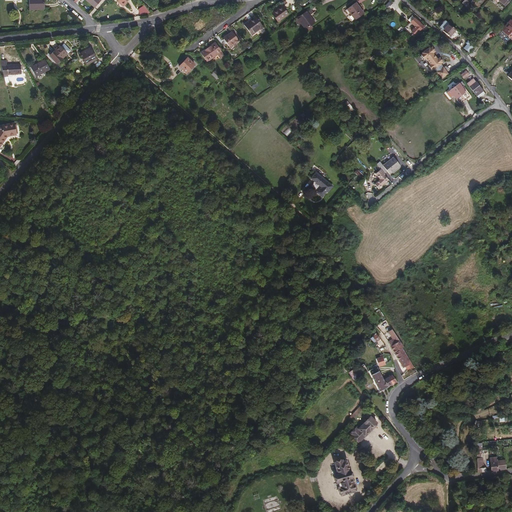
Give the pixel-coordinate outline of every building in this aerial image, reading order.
[(44,0),(29,0),(29,9),(44,9),(44,0)] [(271,12),(281,5),(286,12),(287,11),(280,2),(269,10),(271,12)] [(364,14),(355,3),(347,9),(355,21),(364,14)] [(277,20),(287,13),(286,12),(281,5),(271,12),(277,20)] [(140,15),(148,13),(146,6),(138,8),(140,15)] [(297,20),(307,13),(305,11),(296,18),(297,20)] [(313,22),(307,13),(297,20),(304,29),(313,22)] [(249,21),(255,16),(253,14),(242,23),(243,24),(248,20),(249,21)] [(244,26),(255,17),(255,16),(249,21),(248,20),(243,24),(244,26)] [(251,35),(262,26),(255,17),(244,26),(251,35)] [(424,27),(419,23),(417,20),(414,18),(410,22),(414,26),(410,30),(415,34),(419,30),(420,31),(424,27)] [(204,26),(200,20),(193,25),(198,31),(202,28),(204,26)] [(511,22),(510,20),(501,29),(511,39),(511,22)] [(448,36),(455,29),(448,23),(442,30),(448,36)] [(223,41),(233,34),(231,32),(222,38),(223,41)] [(227,46),(237,40),(233,34),(223,41),(227,46)] [(217,53),(213,48),(209,45),(199,52),(203,58),(206,56),(208,59),(217,53)] [(67,54),(59,46),(48,56),(57,64),(67,54)] [(437,58),(432,52),(434,50),(431,46),(429,47),(428,46),(421,51),(422,52),(420,53),(420,55),(422,58),(423,58),(425,56),(429,63),(428,64),(431,69),(433,67),(433,68),(440,63),(440,62),(442,61),(439,56),(437,58)] [(89,48),(79,54),(86,65),(96,59),(89,48)] [(185,73),(193,64),(186,58),(178,66),(185,73)] [(17,73),(17,63),(4,64),(4,59),(0,59),(0,68),(2,76),(5,75),(5,73),(17,73)] [(43,59),(28,66),(32,76),(48,69),(43,59)] [(468,75),(464,69),(458,72),(463,79),(468,75)] [(482,90),(473,78),(466,83),(476,95),(482,90)] [(470,96),(462,86),(461,86),(459,83),(447,92),(451,97),(453,95),(460,104),(470,96)] [(0,124),(0,144),(5,137),(15,135),(13,123),(0,124)] [(401,166),(394,157),(391,160),(398,168),(401,166)] [(398,168),(391,160),(380,168),(385,174),(387,171),(389,174),(398,168)] [(387,180),(383,175),(384,174),(380,169),(375,173),(380,178),(374,184),(378,188),(387,180)] [(330,185),(320,178),(313,172),(308,179),(319,187),(314,193),(320,197),(324,191),(326,192),(330,185)] [(419,335),(429,328),(427,324),(416,330),(419,335)] [(379,339),(376,335),(377,334),(375,331),(371,335),(372,336),(369,338),(374,346),(377,344),(377,342),(376,341),(379,339)] [(404,347),(400,341),(399,342),(397,343),(391,346),(395,353),(402,348),(404,347)] [(414,367),(402,348),(395,353),(398,358),(403,367),(407,366),(409,369),(414,367)] [(386,364),(383,357),(380,357),(376,359),(379,367),(386,364)] [(384,381),(377,367),(369,370),(380,391),(384,389),(381,383),(384,381)] [(348,373),(352,378),(357,375),(353,370),(348,373)] [(397,382),(392,375),(388,378),(392,384),(397,382)] [(392,384),(388,378),(385,379),(384,381),(381,383),(384,389),(392,384)] [(351,421),(367,404),(365,402),(349,418),(351,421)] [(356,426),(349,433),(358,442),(371,428),(370,427),(376,421),(370,415),(358,428),(356,426)] [(506,469),(505,460),(497,461),(496,457),(489,457),(490,463),(491,471),(498,470),(506,469)] [(343,460),(336,462),(339,473),(336,474),(341,494),(356,490),(348,460),(343,462),(343,460)] [(486,472),(486,467),(480,468),(480,464),(477,464),(478,473),(486,472)]
